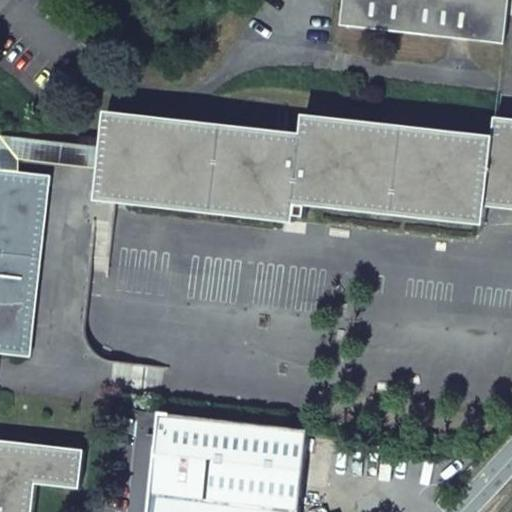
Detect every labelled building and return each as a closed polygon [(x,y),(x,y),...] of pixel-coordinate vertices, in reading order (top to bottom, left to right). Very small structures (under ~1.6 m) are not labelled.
[(344,0),(342,26),(505,45),(509,0),(344,0)] [(511,209),(511,120),(497,118),(495,135),(305,116),(304,135),(105,115),(97,201),(296,221),(298,205),(486,224),(487,207),(511,209)] [(52,178),(0,171),(0,353),(32,357),(52,178)] [(151,496),(149,511),(300,511),(310,431),(161,415),(151,496)] [(0,511),(34,511),(37,484),(82,489),(87,451),(0,441),(0,511)]
